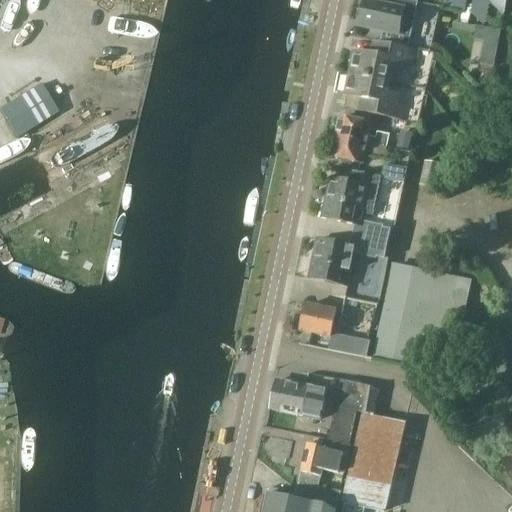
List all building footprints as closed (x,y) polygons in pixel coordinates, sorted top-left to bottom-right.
[(365,4),(360,26),(384,31),(381,43),(409,48),(418,4),(401,0),(381,0),(380,8),(365,4)] [(511,0),(498,0),(510,11),(511,7),(511,0)] [(354,52),(350,74),(390,83),(392,72),(405,75),(407,64),(414,66),(416,53),(382,46),(379,58),(354,52)] [(390,83),(350,74),(345,96),(370,101),(367,112),(402,119),(405,106),(398,104),(400,95),(388,93),(390,83)] [(0,112),(16,137),(52,115),(36,89),(0,111),(0,112)] [(341,117),(336,138),(387,148),(389,138),(377,135),(375,141),(368,140),(372,124),(341,117)] [(387,148),(336,138),(332,158),(363,164),(366,150),(373,152),(372,158),(384,161),(387,148)] [(438,190),(443,166),(425,162),(420,187),(438,190)] [(385,165),(381,178),(405,183),(408,170),(385,165)] [(353,225),(351,236),(387,243),(390,228),(362,222),(363,215),(372,217),(380,180),(358,176),(356,185),(330,180),(322,218),(353,225)] [(384,260),(387,243),(351,236),(349,246),(318,240),(310,278),(349,286),(355,255),(384,260)] [(470,292),(471,289),(463,281),(456,279),(455,287),(416,279),(417,270),(393,265),(379,329),(384,330),(379,356),(376,355),(376,360),(419,370),(425,339),(432,340),(434,333),(448,337),(459,289),(470,292)] [(340,325),(342,314),(305,307),(300,332),(332,338),(335,324),(340,325)] [(301,473),(298,493),(339,502),(383,511),(387,511),(407,424),(375,417),(380,391),(342,382),(330,441),(342,443),(340,451),(308,444),(301,473)] [(310,389),(310,391),(277,384),(271,411),(304,418),(321,421),(327,392),(310,389)] [(331,511),(326,507),(268,496),(264,511),(331,511)]
